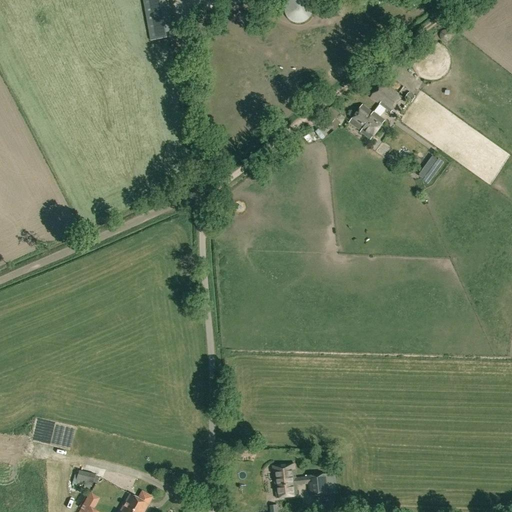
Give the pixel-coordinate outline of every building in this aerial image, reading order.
[(142,0),(147,24),(172,19),(168,0),(142,0)] [(288,0),(286,3),(285,8),(285,12),(286,16),(289,20),(292,22),(296,24),(301,24),(305,22),(309,20),(311,16),(313,12),(313,8),(311,3),(308,0),(288,0)] [(409,5),(411,11),(421,7),(419,1),(409,5)] [(384,121),(379,117),(385,109),(390,113),(402,98),(383,83),(371,98),(380,106),(374,114),(364,106),(350,123),(361,132),(361,133),(370,140),(384,121)] [(334,132),(339,125),(334,121),(332,123),(328,128),(334,132)] [(32,439),(71,446),(75,423),(36,416),(32,439)] [(11,452),(19,444),(13,438),(5,446),(11,452)] [(309,484),(310,496),(330,494),(327,473),(309,475),(309,476),(297,477),(295,463),(287,464),(288,473),(287,474),(283,475),(282,474),(274,475),(276,498),(298,496),(296,485),(309,484)] [(95,474),(78,470),(74,485),(91,490),(93,483),(96,483),(99,476),(95,474)] [(36,489),(20,507),(25,511),(44,511),(52,503),(36,489)] [(91,493),(83,505),(92,510),(99,498),(91,493)] [(143,511),(148,505),(130,495),(120,511),(143,511)]
